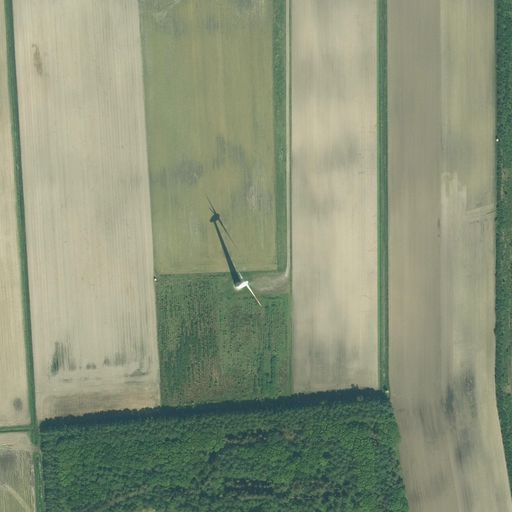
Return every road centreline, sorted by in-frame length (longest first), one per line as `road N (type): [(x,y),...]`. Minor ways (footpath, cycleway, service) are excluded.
road 1 (track): [(43,511),(37,422),(388,393),(403,511)]
road 2 (track): [(288,0),(288,269),(264,285)]
road 3 (track): [(511,423),(511,197)]
